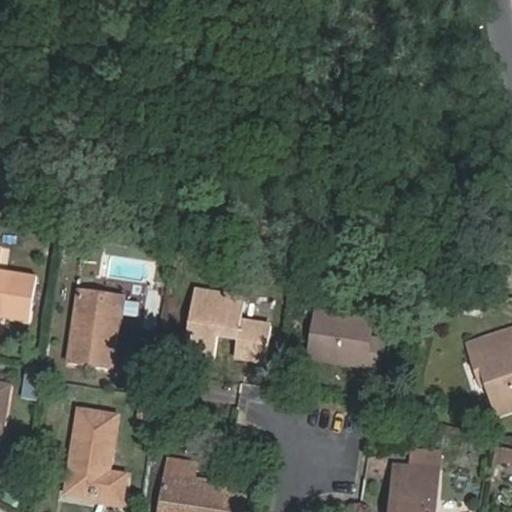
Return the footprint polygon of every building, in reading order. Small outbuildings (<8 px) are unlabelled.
[(0,328),(33,333),(42,275),(2,269),(6,242),(0,241),(0,328)] [(321,296),(324,271),(306,268),(302,294),(321,296)] [(73,365),(74,365),(84,290),(73,365)] [(84,290),(74,365),(115,370),(126,296),(84,290)] [(243,343),(241,353),(240,360),(271,364),(275,335),(260,333),(245,330),(248,315),(249,309),(198,301),(189,357),(220,362),(222,350),(223,340),(243,343)] [(245,330),(260,333),(263,317),(248,315),(245,330)] [(340,324),(341,318),(320,315),(312,359),(344,365),(345,357),(373,361),(372,369),(388,371),(392,345),(377,342),(379,324),(350,320),(350,326),(340,324)] [(477,359),(511,347),(511,333),(473,346),(477,359)] [(222,350),(241,353),(243,343),(223,340),(222,350)] [(511,347),(477,359),(483,376),(490,373),(494,386),(504,417),(511,414),(511,347)] [(345,357),(344,365),(372,369),(373,361),(345,357)] [(47,366),(33,364),(30,383),(44,385),(47,366)] [(487,388),(494,386),(490,373),(483,376),(487,388)] [(0,428),(11,430),(17,388),(0,385),(0,428)] [(99,490),(98,495),(125,498),(129,473),(112,470),(119,418),(81,412),(77,436),(85,438),(83,450),(79,449),(74,486),(99,490)] [(0,437),(10,439),(11,430),(0,428),(0,437)] [(69,491),(98,495),(99,490),(74,486),(79,449),(83,450),(85,438),(77,436),(69,491)] [(493,463),(511,465),(511,449),(495,447),(493,463)] [(234,511),(237,496),(238,486),(198,480),(201,463),(173,459),(165,511),(234,511)] [(405,511),(404,511),(438,511),(440,471),(399,469),(397,511),(405,511)] [(237,496),(234,511),(247,511),(249,498),(237,496)]
